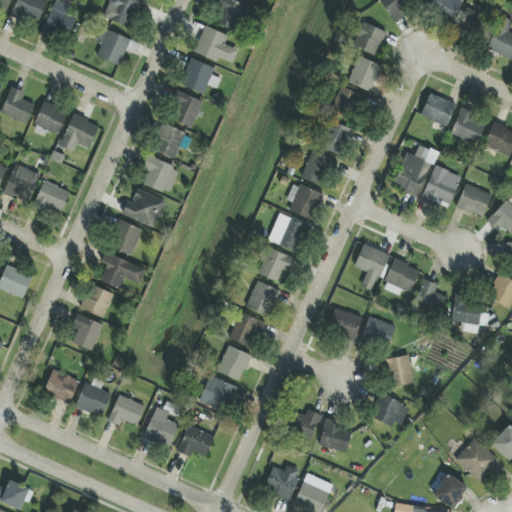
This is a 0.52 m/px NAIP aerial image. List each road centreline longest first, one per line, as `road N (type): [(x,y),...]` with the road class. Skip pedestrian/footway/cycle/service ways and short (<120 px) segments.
road 1 (residential): [(216,511),(423,55)]
road 2 (residential): [(185,0),(0,401)]
road 3 (tertiary): [(226,511),(0,411)]
road 4 (tertiary): [(0,446),(153,511)]
road 5 (residential): [(0,45),(134,105)]
